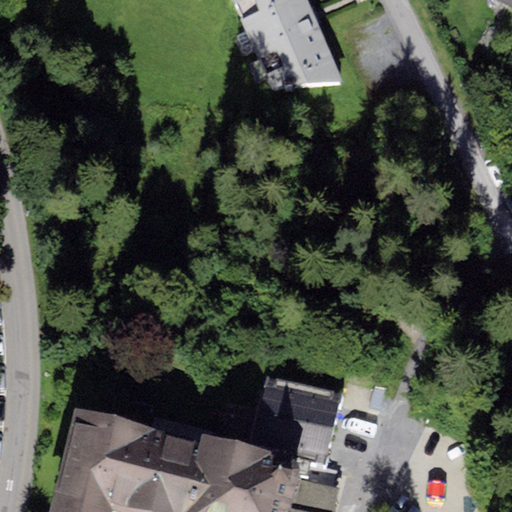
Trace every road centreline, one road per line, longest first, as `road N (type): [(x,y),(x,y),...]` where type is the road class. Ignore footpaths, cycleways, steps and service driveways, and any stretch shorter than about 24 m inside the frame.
road 1 (residential): [(3,511),(19,357),(0,215)]
road 2 (residential): [(396,0),(511,235)]
